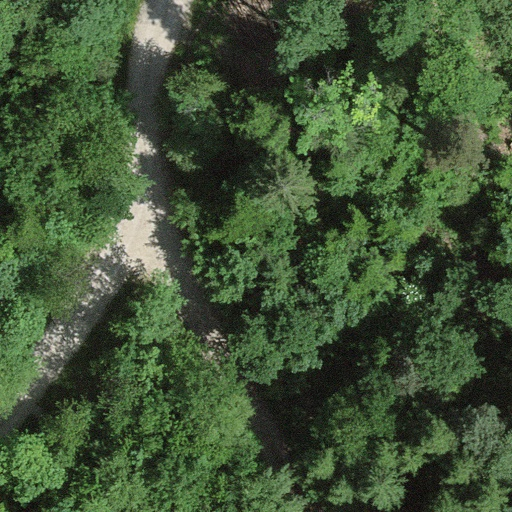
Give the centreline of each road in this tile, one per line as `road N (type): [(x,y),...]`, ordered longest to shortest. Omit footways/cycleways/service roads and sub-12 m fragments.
road 1 (track): [(170,0),(141,89),(148,194),(196,323),(309,511)]
road 2 (track): [(156,217),(121,244),(0,419)]
